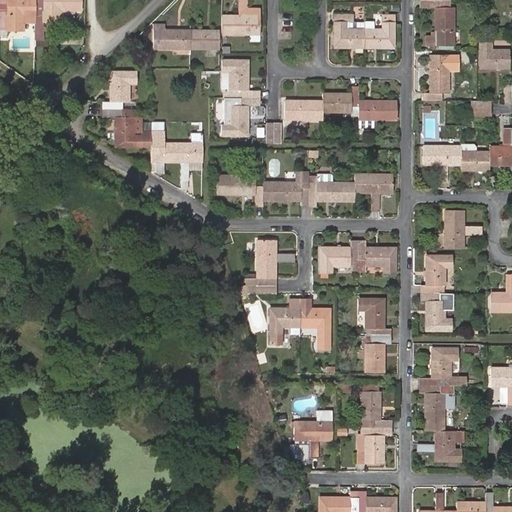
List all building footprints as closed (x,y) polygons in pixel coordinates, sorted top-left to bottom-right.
[(0,0),(0,28),(5,28),(5,31),(24,31),(24,16),(35,16),(35,27),(35,37),(43,37),(42,21),(73,21),(73,12),(81,11),(80,0),(0,0)] [(245,0),(238,0),(238,15),(222,15),(222,35),(249,35),(259,35),(259,8),(246,8),(246,0),(245,0)] [(419,0),(420,8),(434,8),(434,33),(434,36),(434,45),(438,45),(454,45),(454,7),(449,7),(449,0),(419,0)] [(333,14),(333,48),(394,48),(394,15),(375,15),(375,21),(380,21),(380,28),(347,28),(347,21),(353,21),(353,15),(333,14)] [(165,30),(153,30),(153,50),(218,49),(218,30),(165,30)] [(434,45),(434,36),(430,36),(424,36),(424,45),(434,45)] [(491,43),(478,43),(479,69),(509,69),(509,50),(491,49),(491,43)] [(449,92),(448,55),(429,55),(429,92),(421,93),(421,100),(441,100),(441,93),(449,92)] [(259,98),(259,91),(248,91),(248,61),(223,61),(223,72),(230,72),(230,80),(222,80),(222,91),(225,91),(225,98),(235,98),(259,98)] [(109,102),(101,102),(101,117),(113,117),(114,148),(140,148),(151,148),(151,136),(134,135),(134,117),(136,117),(137,109),(122,109),(122,102),(129,101),(129,85),(135,84),(135,71),(109,71),(109,102)] [(284,120),(322,120),(322,113),(350,112),(350,107),(358,107),(358,121),(395,120),(396,101),(359,100),(358,87),(351,87),(351,93),(322,93),(322,101),(285,101),(284,120)] [(247,137),(248,105),(259,105),(259,98),(235,98),(235,105),(228,105),(228,123),(222,123),(222,137),(247,137)] [(471,115),(491,115),(490,101),(471,101),(471,115)] [(281,122),(265,122),(265,142),(281,142),(281,122)] [(460,145),(423,145),(423,165),(439,165),(439,183),(447,183),(447,165),(460,165),(460,171),(488,171),(488,166),(511,165),(511,145),(511,146),(510,128),(502,128),(502,146),(488,146),(488,151),(475,151),(474,144),(460,144),(460,145)] [(151,136),(151,148),(151,162),(180,162),(180,180),(188,180),(188,170),(202,170),(201,143),(202,131),(190,131),(190,143),(164,143),(164,129),(150,129),(151,136)] [(300,182),(308,182),(308,171),(297,171),(297,182),(300,182)] [(371,194),(371,211),(379,211),(379,194),(392,194),(392,173),(354,173),(355,181),(331,182),(331,177),(316,177),(316,182),(308,182),(300,182),(297,182),(262,182),(262,186),(254,186),(255,175),(217,175),(217,195),(255,195),(255,207),(262,207),(262,202),(301,202),(301,206),(315,206),(316,202),(354,202),(354,194),(371,194)] [(464,210),(444,210),(444,248),(463,248),(464,234),(481,234),(481,226),(464,226),(464,210)] [(365,261),(365,267),(382,267),(382,273),(395,273),(395,247),(365,247),(365,240),(350,240),(350,247),(319,246),(319,273),(332,273),(332,267),(349,267),(349,261),(357,261),(365,261)] [(276,294),(276,279),(276,262),(294,262),(293,254),(276,254),(276,241),(256,241),(256,279),(244,279),(248,294),(276,294)] [(451,254),(425,254),(425,285),(419,285),(419,300),(425,300),(424,331),(451,331),(451,318),(445,318),(445,301),(440,300),(440,285),(445,285),(445,268),(452,268),(451,254)] [(491,312),(511,312),(511,274),(508,274),(507,292),(491,292),(491,312)] [(384,298),(358,298),(358,312),(365,311),(365,329),(371,329),(371,344),(365,344),(365,372),(383,372),(384,344),(390,344),(390,329),(384,329),(384,298)] [(300,308),(300,299),(289,299),(289,308),(269,308),(269,345),(282,345),(282,328),(290,328),(290,334),(291,335),(300,335),(300,328),(300,308)] [(330,349),(330,308),(310,308),(310,299),(300,299),(300,308),(300,328),(317,328),(317,349),(330,349)] [(434,431),(434,444),(416,444),(416,451),(434,451),(433,461),(460,462),(460,448),(455,448),(454,440),(463,440),(463,431),(454,431),(444,431),(444,393),(452,393),(452,386),(439,385),(439,378),(450,378),(450,361),(457,360),(456,347),(430,347),(430,378),(418,378),(418,385),(418,392),(424,392),(423,431),(434,431)] [(511,366),(491,367),(491,385),(507,386),(507,404),(511,403),(511,366)] [(450,378),(439,378),(439,385),(452,386),(457,386),(457,378),(450,378)] [(364,451),(364,464),(383,464),(384,435),(391,435),(391,420),(380,421),(379,392),(361,392),(361,435),(358,435),(357,451),(364,451)] [(332,439),(332,410),(316,410),(316,421),(291,421),(291,427),(294,427),(294,439),(295,439),(295,446),(290,446),(293,455),(295,455),(295,460),(308,460),(308,458),(318,458),(318,439),(332,439)] [(350,497),(319,497),(318,511),(395,511),(396,497),(365,496),(365,491),(350,491),(350,497)] [(511,511),(511,505),(493,506),(492,492),(485,492),(485,501),(456,501),(456,510),(443,510),(443,493),(435,493),(435,510),(418,510),(418,511),(511,511)]
